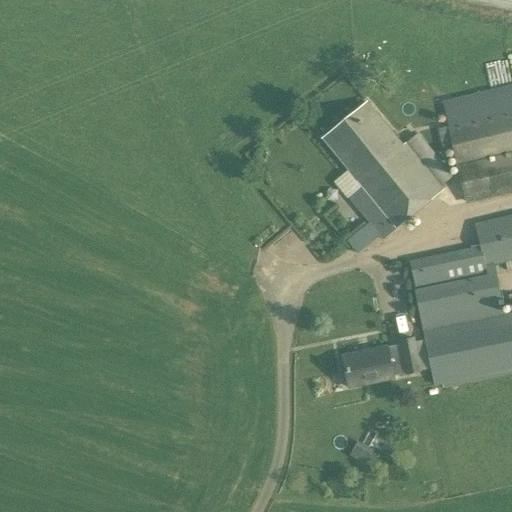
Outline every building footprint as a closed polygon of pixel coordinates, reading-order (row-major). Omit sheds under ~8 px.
[(383,238),(443,189),(406,143),(403,146),(367,103),(323,139),(362,187),(349,197),(383,238)] [(466,205),(511,193),(511,110),(448,125),(466,205)] [(408,261),(434,386),(511,370),(511,311),(504,313),(494,262),(511,258),(511,214),(474,223),(479,247),(408,261)] [(348,388),(393,379),(392,376),(406,373),(406,374),(422,371),(414,336),(399,340),(400,344),(386,347),(370,350),(371,352),(342,358),(348,388)] [(357,445),(353,458),(375,465),(379,453),(357,445)]
